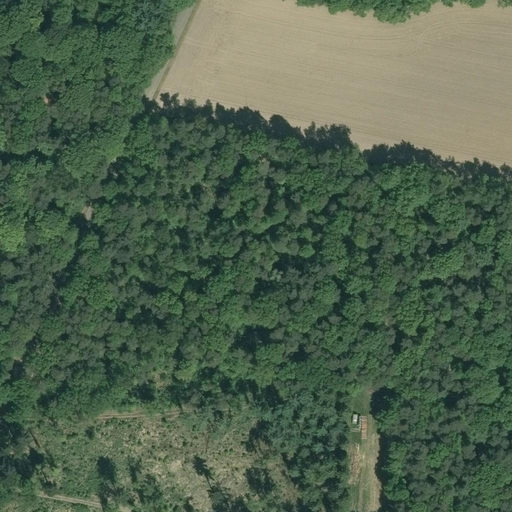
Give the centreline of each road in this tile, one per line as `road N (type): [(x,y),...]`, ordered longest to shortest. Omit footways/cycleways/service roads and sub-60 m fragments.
road 1 (unclassified): [(189,0),(0,411)]
road 2 (track): [(382,511),(385,388),(399,359),(384,221),(391,155)]
road 3 (track): [(0,492),(126,511)]
